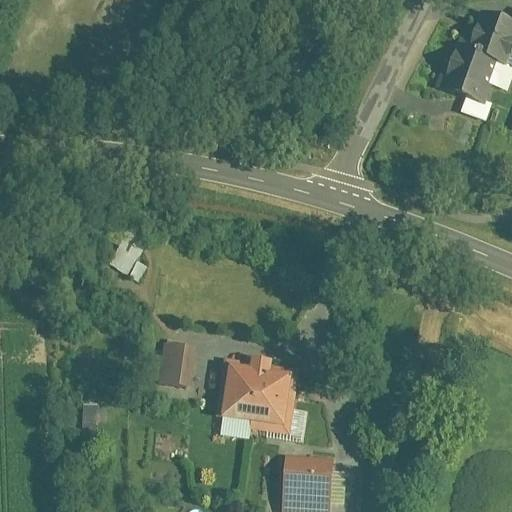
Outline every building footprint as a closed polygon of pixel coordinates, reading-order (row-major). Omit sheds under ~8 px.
[(456,53),(436,113),(485,130),(491,112),(482,109),(490,85),(502,89),(506,79),(511,81),(511,20),(507,32),(478,22),(467,56),(456,53)] [(126,232),(100,270),(134,293),(146,274),(133,265),(146,245),(126,232)] [(159,345),(153,393),(184,397),(190,349),(159,345)] [(221,367),(211,434),(285,445),(295,378),(221,367)] [(83,405),(83,435),(97,436),(97,421),(107,421),(107,405),(83,405)] [(283,464),(279,511),(327,511),(331,467),(283,464)]
